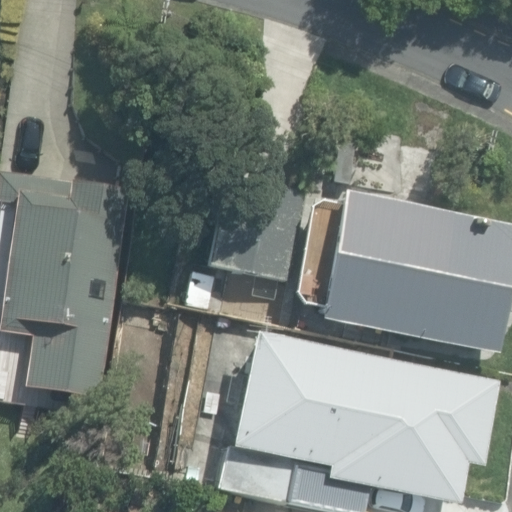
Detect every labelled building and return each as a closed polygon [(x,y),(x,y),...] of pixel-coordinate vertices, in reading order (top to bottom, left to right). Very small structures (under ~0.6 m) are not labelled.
[(222,171),(203,264),(283,280),(302,188),(222,171)] [(20,387),(95,398),(124,192),(0,173),(0,205),(9,206),(0,268),(0,333),(27,337),(20,387)] [(311,319),(491,353),(511,240),(511,226),(335,194),(311,319)] [(206,309),(211,275),(188,272),(182,306),(206,309)] [(450,504),(452,505),(460,464),(475,467),(492,383),(246,335),(225,447),(323,466),(321,479),(450,504)] [(215,489),(281,502),(289,461),(223,448),(215,489)]
